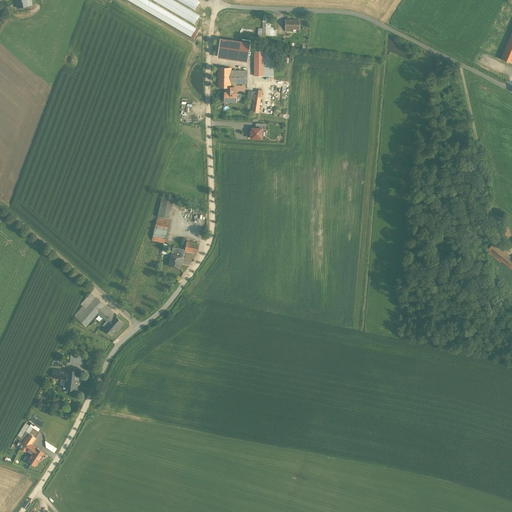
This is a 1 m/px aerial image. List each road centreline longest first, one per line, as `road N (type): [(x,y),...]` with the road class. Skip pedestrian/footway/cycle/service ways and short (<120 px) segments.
road 1 (unclassified): [(217,1),(207,80),(215,228),(177,291),(140,326)]
road 2 (unclassified): [(511,91),(360,14),(217,1)]
road 3 (unclassified): [(140,326),(113,349),(22,511)]
road 4 (unclassified): [(140,326),(0,201)]
road 5 (track): [(459,64),(497,227)]
